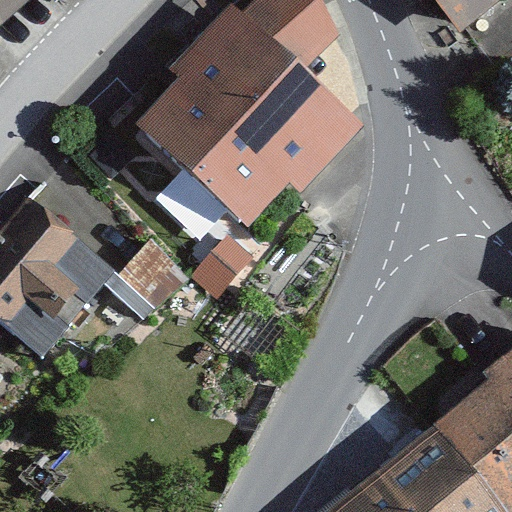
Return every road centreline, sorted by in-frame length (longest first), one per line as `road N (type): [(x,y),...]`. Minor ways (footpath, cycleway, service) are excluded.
road 1 (tertiary): [(256,511),(374,291),(404,202)]
road 2 (residential): [(133,0),(0,163)]
road 3 (tertiary): [(404,202),(409,131),(368,0)]
road 4 (residential): [(404,202),(460,216),(511,254)]
